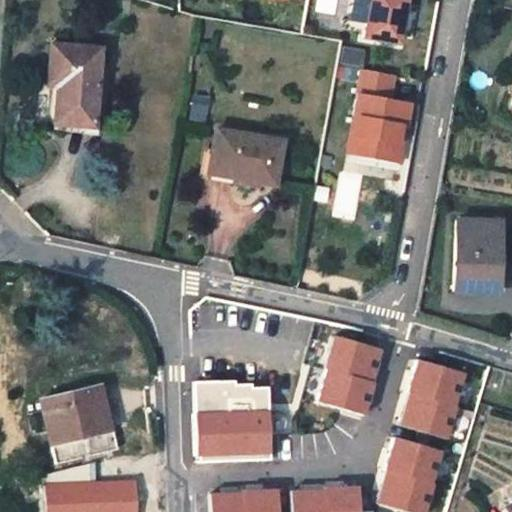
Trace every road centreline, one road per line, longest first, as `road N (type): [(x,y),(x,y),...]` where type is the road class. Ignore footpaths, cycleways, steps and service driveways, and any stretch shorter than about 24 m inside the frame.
road 1 (residential): [(454,0),(405,285),(387,329)]
road 2 (residential): [(173,480),(340,473),(370,449),(404,333)]
road 3 (residential): [(387,329),(154,280)]
road 4 (residential): [(154,280),(169,346),(173,480)]
road 5 (residential): [(0,247),(154,280)]
